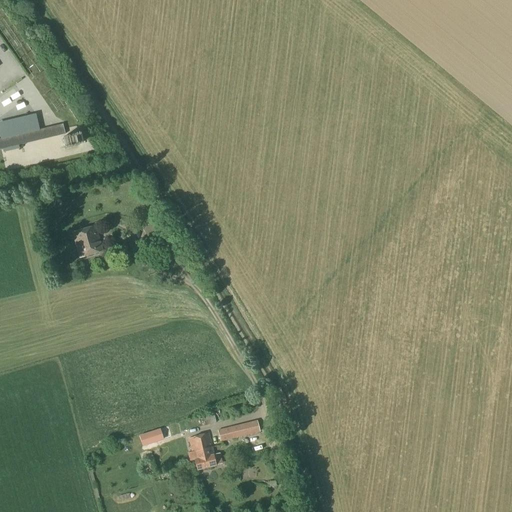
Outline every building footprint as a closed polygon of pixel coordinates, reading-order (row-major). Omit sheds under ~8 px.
[(0,139),(0,149),(65,135),(62,124),(0,139)] [(145,220),(149,225),(142,230),(150,241),(162,232),(154,221),(154,222),(150,216),(145,220)] [(99,241),(99,242),(95,226),(72,233),(79,258),(102,252),(99,241)] [(213,412),(202,415),(204,426),(216,423),(213,412)] [(217,431),(220,442),(259,432),(257,421),(217,431)] [(142,447),(163,440),(159,430),(139,436),(142,447)] [(189,439),(192,452),(188,453),(190,462),(194,461),(194,460),(203,458),(202,454),(207,453),(206,449),(211,448),(208,434),(189,439)] [(194,460),(194,461),(196,471),(215,466),(211,448),(206,449),(207,453),(202,454),(203,458),(194,460)]
